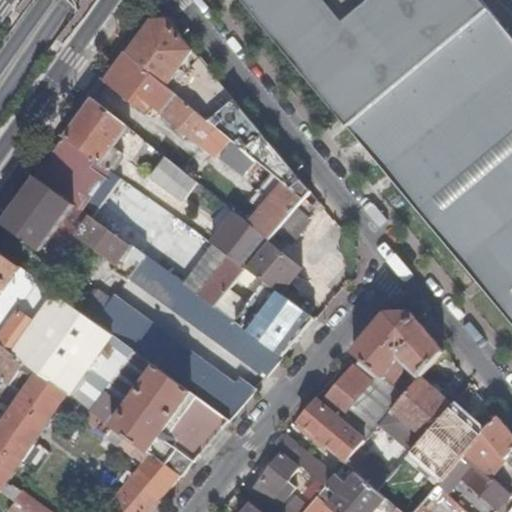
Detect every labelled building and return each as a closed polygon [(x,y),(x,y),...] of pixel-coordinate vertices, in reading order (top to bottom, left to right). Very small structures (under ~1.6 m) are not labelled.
[(243,0),(291,57),(342,15),(360,0),(243,0)] [(360,0),(342,15),(291,57),(468,269),(511,219),(511,38),(480,0),(360,0)] [(151,19),(127,53),(167,86),(177,73),(195,51),(167,18),(151,19)] [(127,53),(105,83),(132,104),(139,97),(162,116),(164,113),(214,154),(213,155),(214,157),(230,138),(210,121),(167,86),(127,53)] [(167,86),(210,121),(235,100),(217,78),(201,93),(177,73),(167,86)] [(93,100),(66,137),(104,165),(111,170),(124,153),(116,148),(130,129),(93,100)] [(210,121),(230,138),(234,141),(248,152),(264,135),(235,100),(210,121)] [(257,160),(275,174),(305,199),(311,191),(264,135),(248,152),(257,160)] [(66,137),(36,178),(80,210),(82,211),(111,170),(104,165),(66,137)] [(248,152),(234,141),(221,156),(244,176),(257,160),(248,152)] [(156,157),(143,183),(183,202),(196,176),(156,157)] [(252,224),(256,227),(272,239),(278,231),(298,208),(305,199),(275,174),(260,191),(271,200),(252,224)] [(36,178),(2,225),(41,252),(61,267),(73,250),(69,246),(74,240),(78,235),(91,217),(82,211),(80,210),(36,178)] [(298,208),(278,231),(289,240),(294,240),(311,219),(298,208)] [(78,235),(131,275),(145,255),(131,245),(129,246),(91,217),(78,235)] [(511,219),(468,269),(478,282),(511,321),(511,219)] [(241,244),(231,257),(247,268),(271,241),(272,239),(256,227),(241,244)] [(229,235),(218,247),(231,257),(241,244),(229,235)] [(69,246),(73,250),(79,244),(74,240),(69,246)] [(271,241),(247,268),(256,275),(267,283),(277,290),(281,293),(303,268),(271,241)] [(0,252),(0,314),(11,322),(0,337),(0,345),(15,356),(38,325),(19,311),(25,302),(7,289),(17,275),(22,269),(0,252)] [(145,255),(131,275),(144,284),(159,265),(145,255)] [(247,268),(231,257),(199,295),(215,307),(231,288),(247,268)] [(303,268),(281,293),(302,308),(327,277),(308,262),(303,268)] [(144,284),(269,377),(285,358),(281,355),(246,330),(215,307),(199,295),(159,265),(144,284)] [(59,296),(22,269),(17,275),(7,289),(25,302),(19,311),(38,325),(54,303),(59,296)] [(231,288),(215,307),(246,330),(281,355),(297,333),(299,336),(314,317),(302,308),(281,293),(277,290),(267,283),(252,303),(231,288)] [(99,290),(82,313),(96,323),(113,300),(99,290)] [(15,356),(68,395),(69,396),(112,335),(96,323),(82,313),(59,296),(54,303),(38,325),(15,356)] [(96,323),(112,335),(136,351),(231,421),(257,391),(228,385),(113,300),(96,323)] [(387,312),(354,352),(362,359),(406,395),(421,378),(444,351),(412,313),(387,312)] [(69,396),(77,402),(91,412),(136,351),(112,335),(69,396)] [(0,423),(0,490),(68,395),(15,356),(0,345),(0,376),(9,384),(20,369),(32,378),(0,423)] [(145,451),(152,456),(165,466),(177,451),(193,464),(194,465),(231,421),(136,351),(91,412),(134,444),(145,451)] [(406,395),(362,359),(355,367),(372,381),(339,419),(366,441),(378,427),(406,395)] [(355,367),(323,404),(339,419),(372,381),(355,367)] [(421,378),(406,395),(378,427),(411,454),(451,407),(421,378)] [(323,404),(319,401),(301,422),(349,461),(358,451),(366,441),(339,419),(323,404)] [(136,456),(146,463),(152,456),(145,451),(134,444),(91,412),(77,402),(71,410),(86,420),(135,458),(136,456)] [(486,407),(398,508),(403,511),(417,511),(423,506),(430,497),(438,488),(466,455),(498,418),(486,407)] [(511,454),(511,433),(499,417),(498,418),(466,455),(491,477),(507,459),(511,454)] [(285,434),(277,444),(298,462),(306,452),(285,434)] [(165,466),(180,477),(182,478),(193,464),(177,451),(165,466)] [(349,461),(347,463),(359,474),(379,491),(389,479),(384,474),(358,451),(349,461)] [(281,453),(248,493),(265,508),(300,468),(281,453)] [(491,477),(466,455),(438,488),(445,494),(459,477),(498,510),(511,495),(491,477)] [(146,463),(104,511),(150,511),(180,477),(165,466),(152,456),(146,463)] [(347,463),(327,487),(322,492),(319,496),(330,506),(336,511),(377,511),(383,506),(389,499),(379,491),(359,474),(347,463)] [(384,474),(389,479),(397,470),(392,466),(384,474)] [(322,483),(297,511),(304,511),(319,496),(322,492),(327,487),(322,483)] [(439,505),(446,511),(465,511),(445,494),(438,488),(430,497),(439,505)] [(11,499),(28,511),(48,511),(18,489),(11,499)] [(304,511),(336,511),(330,506),(319,496),(304,511)] [(423,506),(429,511),(433,511),(439,505),(430,497),(423,506)] [(394,511),(398,508),(389,499),(383,506),(389,511),(394,511)]
